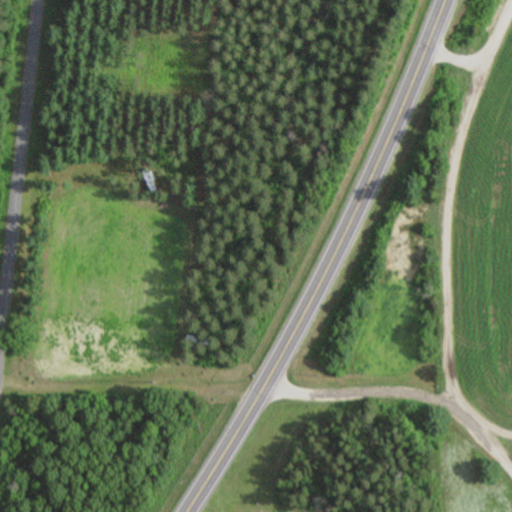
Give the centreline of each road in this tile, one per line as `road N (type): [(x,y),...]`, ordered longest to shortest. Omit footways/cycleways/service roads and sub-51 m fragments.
road 1 (primary): [(197,511),(287,398),(333,246),(442,0)]
road 2 (residential): [(0,385),(37,0)]
road 3 (residential): [(0,416),(274,418)]
